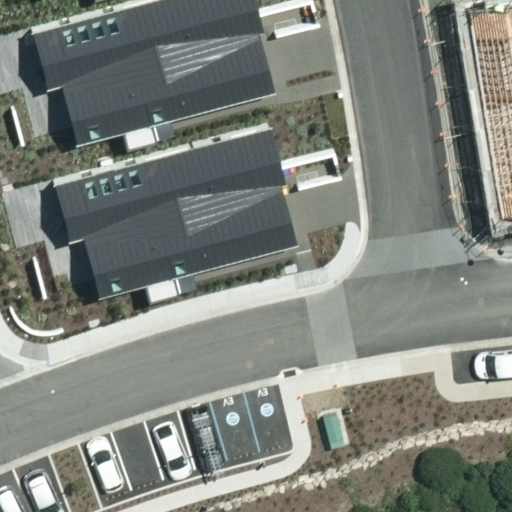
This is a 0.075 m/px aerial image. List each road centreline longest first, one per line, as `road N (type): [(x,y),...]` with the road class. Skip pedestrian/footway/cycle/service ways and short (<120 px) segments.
road 1 (residential): [(0,425),(175,360),(434,308)]
road 2 (residential): [(434,308),(374,0)]
